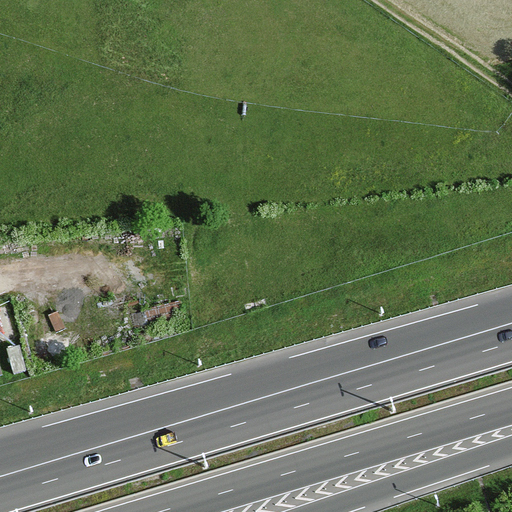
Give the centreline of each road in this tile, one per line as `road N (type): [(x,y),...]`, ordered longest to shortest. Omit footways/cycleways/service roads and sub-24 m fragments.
road 1 (motorway): [(511,342),(0,495)]
road 2 (motorway): [(511,328),(0,457)]
road 3 (motorway): [(158,511),(511,407)]
road 4 (motorway): [(310,511),(511,439)]
road 5 (track): [(383,0),(511,91)]
